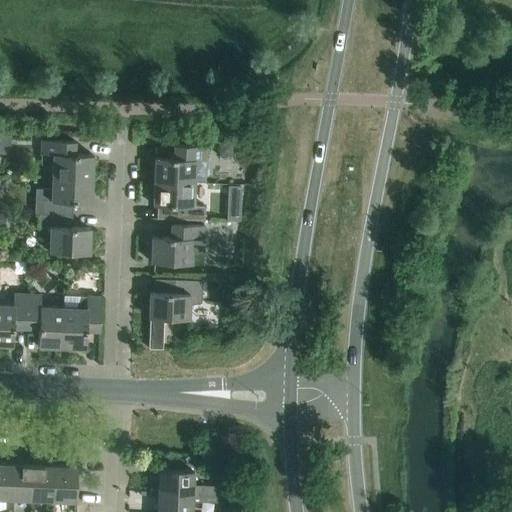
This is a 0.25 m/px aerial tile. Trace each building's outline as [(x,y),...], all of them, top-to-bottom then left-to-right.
[(52,164),(52,176),(92,178),(93,154),(74,153),(75,140),(41,139),(40,164),(52,164)] [(207,145),(174,144),(173,157),(155,156),(154,180),(194,182),(195,159),(207,160),(207,145)] [(91,202),(92,178),(52,176),(51,188),(36,187),(34,213),(39,213),(39,212),(65,213),(65,201),(91,202)] [(193,205),(194,182),(154,180),(153,204),(181,205),(180,219),(204,219),(205,205),(193,205)] [(90,227),(72,226),(64,226),(65,213),(39,212),(39,213),(38,226),(50,227),(49,251),(89,253),(90,227)] [(152,236),(151,261),(203,263),(204,224),(171,223),(170,236),(152,236)] [(150,291),(149,317),(150,317),(149,347),(162,348),(163,317),(189,318),(189,304),(201,302),(202,280),(174,279),(174,292),(154,291),(150,291)] [(26,327),(27,293),(13,293),(13,305),(0,304),(0,344),(12,344),(13,326),(26,327)] [(62,346),(63,306),(40,306),(41,294),(27,293),(26,327),(38,327),(38,345),(62,346)] [(63,306),(62,346),(86,347),(86,329),(99,329),(101,296),(79,295),(75,307),(63,306)] [(9,499),(11,464),(0,463),(0,498),(6,498),(9,499)] [(31,499),(32,465),(11,464),(9,499),(6,498),(5,509),(13,509),(13,499),(31,499)] [(52,500),(54,466),(32,465),(31,499),(52,500)] [(75,501),(77,467),(54,466),(52,500),(75,501)] [(158,469),(157,491),(224,494),(224,485),(192,484),(193,470),(158,469)] [(191,511),(192,500),(223,501),(224,501),(224,494),(157,491),(156,511),(191,511)]
